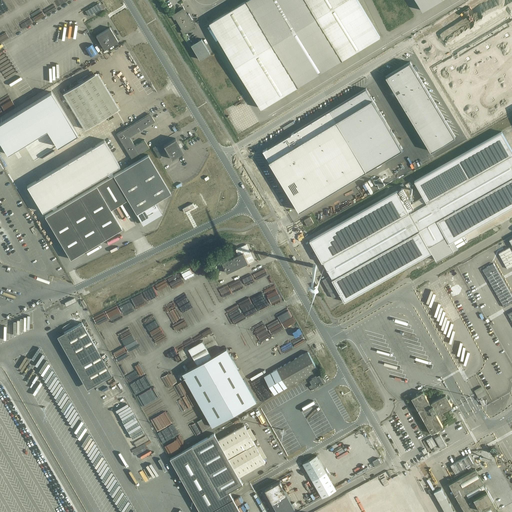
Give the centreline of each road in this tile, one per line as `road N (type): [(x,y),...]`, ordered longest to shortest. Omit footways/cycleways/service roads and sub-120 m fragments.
road 1 (unclassified): [(370,417),(220,156)]
road 2 (unclassified): [(220,156),(413,40)]
road 3 (unclassified): [(220,156),(126,0)]
road 4 (unknown): [(511,346),(475,271),(492,255),(511,281)]
road 5 (unclassified): [(255,483),(370,417)]
